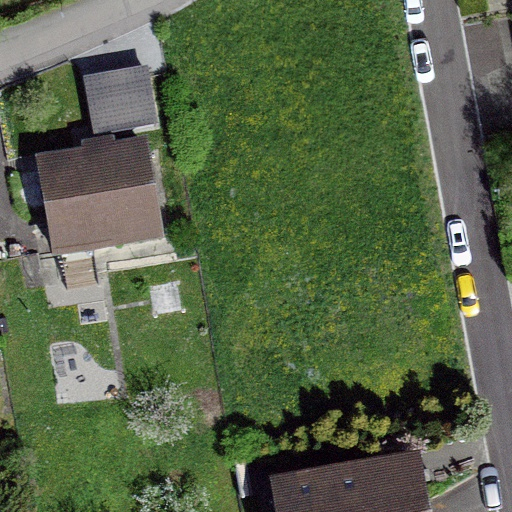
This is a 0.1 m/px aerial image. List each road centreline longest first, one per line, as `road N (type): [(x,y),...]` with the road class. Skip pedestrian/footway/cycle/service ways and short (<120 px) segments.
road 1 (residential): [(437,0),(511,424)]
road 2 (residential): [(128,0),(0,49)]
